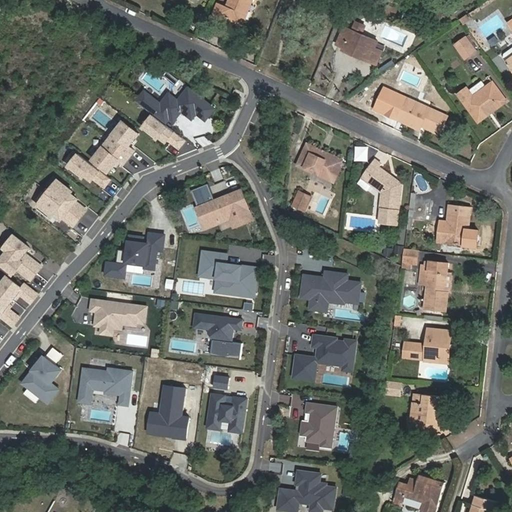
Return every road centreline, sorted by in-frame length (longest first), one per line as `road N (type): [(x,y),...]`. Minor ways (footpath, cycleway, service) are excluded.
road 1 (residential): [(0,436),(107,448),(219,491),(250,480),(283,258),(255,177),(229,147)]
road 2 (residential): [(229,147),(143,184),(0,359)]
road 3 (residential): [(260,80),(490,186)]
road 4 (residential): [(88,1),(260,80)]
